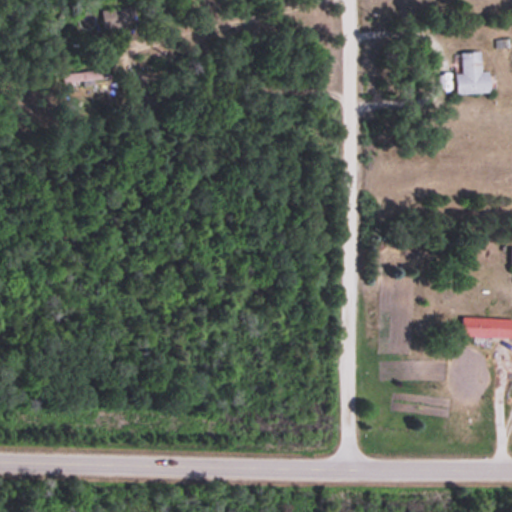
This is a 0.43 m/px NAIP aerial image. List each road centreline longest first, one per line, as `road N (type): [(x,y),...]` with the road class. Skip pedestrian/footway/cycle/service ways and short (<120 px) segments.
road 1 (residential): [(0,459),(511,467)]
road 2 (residential): [(350,468),(345,0)]
